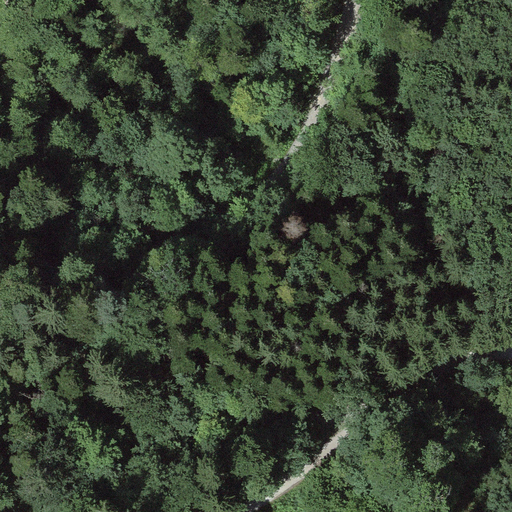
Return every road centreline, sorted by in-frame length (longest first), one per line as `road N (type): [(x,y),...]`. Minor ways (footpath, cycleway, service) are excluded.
road 1 (track): [(371,417),(212,412),(137,384),(110,351),(119,274),(215,221),(332,79),(350,0)]
road 2 (track): [(371,417),(239,511)]
road 3 (track): [(511,356),(448,368),(371,417)]
